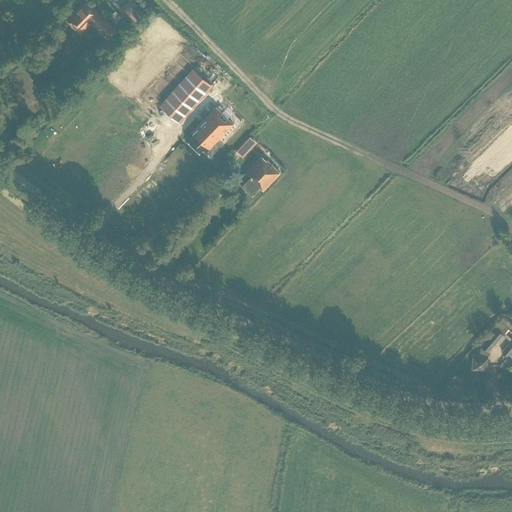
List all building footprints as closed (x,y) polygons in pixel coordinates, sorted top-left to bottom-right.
[(110,42),(119,32),(86,0),(85,0),(67,20),(81,34),(91,23),(110,42)] [(134,23),(145,13),(137,5),(138,4),(133,0),(127,0),(119,8),(134,23)] [(209,67),(191,92),(206,102),(224,77),(209,67)] [(180,122),(197,103),(177,86),(160,105),(180,122)] [(227,109),(234,104),(225,92),(218,97),(227,109)] [(216,107),(204,119),(201,122),(186,138),(203,154),(233,123),(216,107)] [(243,156),(251,148),(245,142),(237,150),(243,156)] [(261,156),(245,172),(242,175),(237,175),(237,183),(241,183),(253,195),(260,187),(263,190),(280,173),(267,160),(266,161),(261,156)] [(153,225),(165,212),(157,204),(153,207),(157,211),(148,219),(153,225)] [(488,356),(488,351),(503,334),(497,328),(482,346),(479,355),(474,354),(473,368),(486,369),(487,355),(488,356)] [(508,356),(511,351),(511,340),(502,351),(508,356)]
